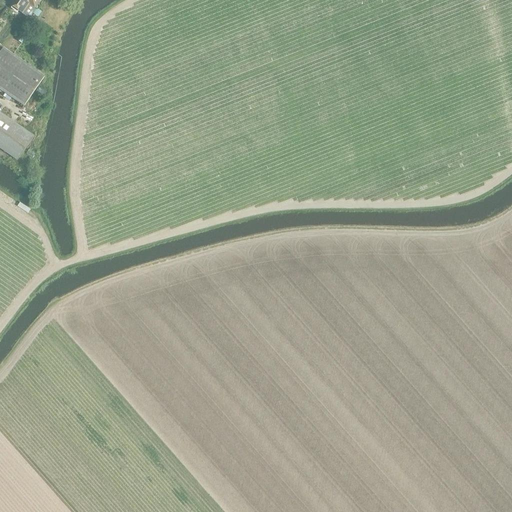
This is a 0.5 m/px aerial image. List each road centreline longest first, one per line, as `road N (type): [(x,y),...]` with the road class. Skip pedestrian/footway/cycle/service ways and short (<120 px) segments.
road 1 (track): [(0,370),(53,307),(146,267),(280,234),(472,230),(511,211)]
road 2 (track): [(511,172),(459,201),(265,207),(87,257),(34,282),(0,325)]
road 3 (track): [(87,257),(78,183),(102,26),(142,0)]
